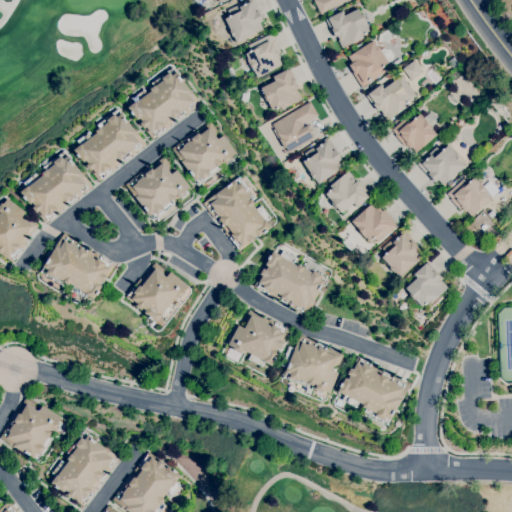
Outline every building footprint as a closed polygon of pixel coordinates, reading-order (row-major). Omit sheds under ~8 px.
[(236,42),(233,36),(232,37),(229,30),(230,30),(224,19),(230,16),(227,10),(246,0),(253,0),(259,11),(258,11),(263,21),(259,23),(262,29),(236,42)] [(349,0),(318,15),(311,1),(313,0),(349,0)] [(341,48),(338,41),(339,40),(337,36),(335,37),(334,37),(325,19),(341,12),(343,15),(358,8),(369,31),(361,35),(363,38),(341,48)] [(257,78),(252,66),(250,67),(244,54),(250,51),(247,45),(270,34),(272,40),(274,39),(280,52),(278,53),(280,58),(278,58),(282,66),(257,78)] [(361,87),(351,71),(352,70),(349,65),(352,63),(348,57),(373,41),(376,46),(378,46),(381,51),(380,52),(387,63),(382,66),(386,72),(361,87)] [(411,80),(402,69),(414,60),(423,72),(411,80)] [(152,139),(140,123),(142,122),(139,118),(137,120),(128,108),(135,103),(131,98),(144,89),(147,94),(151,91),(150,89),(154,86),(151,83),(172,68),(176,72),(200,104),(187,114),(185,111),(172,120),(173,121),(168,125),(169,126),(163,130),(154,136),(155,137),(152,139)] [(433,84),(425,73),(431,68),(440,79),(433,84)] [(272,110),(270,107),(269,108),(263,95),(264,94),(261,88),(274,81),(272,77),(290,69),(295,79),(294,79),(297,86),(296,87),(302,100),(281,109),(279,106),(272,110)] [(391,122),(389,119),(386,121),(381,114),(382,113),(379,110),(378,111),(374,106),(373,106),(365,96),(380,85),(383,89),(401,75),(416,96),(404,104),(405,107),(394,116),(396,118),(391,122)] [(289,153),(286,147),(284,148),(279,140),(280,139),(276,133),(277,133),(272,124),(310,102),(317,115),(302,124),(304,127),(308,124),(312,132),(311,133),(314,138),(289,153)] [(98,181),(86,166),(88,164),(85,160),(83,162),(74,150),(80,145),(77,140),(89,131),(93,136),(97,133),(95,131),(99,128),(96,125),(117,109),(120,114),(121,113),(146,144),(132,156),(130,153),(114,166),(115,168),(107,175),(106,174),(101,178),(101,179),(98,181)] [(415,153),(411,148),(410,149),(406,144),(404,146),(395,135),(391,130),(409,114),(414,120),(420,115),(423,118),(424,117),(430,125),(429,126),(436,135),(415,153)] [(199,184),(196,180),(195,180),(171,148),(185,138),(187,140),(199,131),(199,130),(210,122),(216,130),(214,134),(217,139),(223,135),(236,153),(231,157),(231,158),(225,163),(222,160),(220,161),(221,163),(217,166),(220,169),(199,184)] [(318,184),(314,178),(313,179),(302,163),(308,159),(304,153),(327,137),(336,149),(334,150),(341,159),(338,161),(342,167),(318,184)] [(442,185),(437,180),(435,182),(431,178),(430,179),(417,164),(438,145),(442,150),(447,146),(455,155),(456,155),(460,160),(464,165),(442,185)] [(45,223),(33,207),(34,206),(32,203),(30,204),(20,192),(26,187),(23,183),(35,174),(39,178),(43,175),(41,173),(45,170),(43,167),(63,151),(67,156),(68,155),(92,186),(79,197),(76,193),(74,195),(73,194),(72,195),(73,197),(66,202),(67,204),(61,209),(62,210),(57,214),(56,213),(47,220),(48,221),(45,223)] [(154,219),(151,215),(149,216),(125,185),(138,174),(139,176),(154,165),(153,164),(163,157),(170,166),(167,169),(171,174),(176,170),(190,187),(185,191),(186,193),(179,198),(176,194),(174,196),(175,198),(172,201),(174,204),(154,219)] [(342,213),(337,207),(335,208),(326,197),(327,196),(325,194),(332,189),(330,186),(348,171),(352,177),(351,178),(355,182),(357,180),(363,187),(361,188),(368,197),(355,207),(353,204),(342,213)] [(237,248),(221,227),(222,226),(215,217),(213,218),(202,203),(214,194),(215,195),(239,177),(256,199),(253,201),(255,204),(253,205),(256,209),(261,206),(270,217),(266,220),(271,227),(258,237),(257,234),(253,237),(255,240),(250,243),(248,241),(242,246),(241,245),(237,248)] [(470,216),(466,211),(465,212),(462,208),(459,210),(450,199),(451,199),(447,193),(465,177),(469,182),(473,178),(476,182),(478,181),(486,190),(485,190),(491,197),(470,216)] [(12,262),(0,253),(0,213),(1,212),(0,211),(0,204),(1,203),(3,204),(7,199),(25,212),(21,217),(27,222),(29,219),(38,225),(25,243),(26,244),(12,262)] [(368,242),(356,227),(351,221),(372,203),(376,208),(378,207),(381,211),(384,209),(393,220),(392,221),(396,225),(378,242),(373,237),(369,240),(370,241),(368,242)] [(398,278),(381,258),(386,253),(382,248),(403,229),(412,240),(411,241),(419,249),(415,252),(421,258),(398,278)] [(93,299),(86,295),(84,299),(71,291),(74,286),(69,283),(68,285),(65,283),(64,286),(41,271),(44,267),(43,266),(56,246),(55,246),(64,233),(81,244),(78,248),(80,249),(80,248),(88,252),(87,254),(91,257),(94,252),(101,257),(114,266),(109,273),(107,271),(105,275),(107,277),(104,282),(101,280),(97,287),(100,289),(93,299)] [(497,244),(493,240),(497,235),(502,240),(497,244)] [(511,257),(508,261),(503,257),(511,248),(511,257)] [(305,316),(289,307),(290,305),(281,300),(280,302),(267,294),(268,294),(254,285),(258,278),(260,279),(262,276),(260,274),(263,269),(265,270),(268,266),(265,264),(273,251),(280,256),(283,251),(296,258),(293,263),(297,266),(298,264),(302,266),(304,263),(327,277),(324,282),(325,282),(312,303),(313,303),(305,316)] [(156,322),(144,313),(146,310),(143,308),(141,310),(135,306),(136,305),(125,297),(139,280),(143,284),(151,274),(147,272),(154,262),(164,270),(162,273),(166,277),(170,272),(188,286),(184,291),(185,292),(164,319),(161,316),(156,322)] [(421,306),(420,305),(419,306),(409,294),(410,293),(405,288),(417,278),(413,274),(425,264),(433,272),(434,271),(439,277),(439,278),(448,288),(430,304),(428,301),(421,306)] [(262,366),(248,359),(251,354),(242,349),(240,353),(233,350),(234,348),(228,345),(238,325),(244,328),(246,325),(244,319),(249,310),(268,320),(269,319),(275,322),(275,323),(286,329),(286,328),(290,330),(288,335),(285,334),(281,341),(284,342),(281,348),(278,347),(276,350),(279,352),(276,357),(276,358),(275,361),(274,361),(271,366),(264,362),(262,366)] [(329,393),(323,390),(322,392),(315,389),(317,385),(314,384),(313,386),(309,384),(307,388),(283,377),(285,372),(295,350),(294,349),(300,335),(318,343),(316,346),(318,348),(319,346),(325,349),(326,347),(343,354),(336,370),(333,369),(332,370),(338,373),(329,393)] [(387,424),(364,412),(366,409),(362,407),(363,404),(359,402),(356,407),(342,399),(345,395),(338,391),(345,378),(347,379),(350,375),(347,374),(350,368),(353,369),(357,362),(358,363),(361,359),(377,368),(377,369),(392,377),(393,376),(410,386),(403,399),(402,398),(390,420),(390,419),(387,424)] [(39,461),(33,458),(28,456),(29,455),(25,452),(25,454),(0,438),(0,436),(5,428),(9,431),(12,425),(10,424),(16,415),(15,414),(25,398),(41,408),(42,406),(61,417),(57,423),(59,424),(55,431),(51,429),(49,431),(52,432),(49,437),(52,439),(39,461)] [(83,506),(67,495),(69,492),(65,490),(63,492),(51,483),(56,476),(51,473),(60,461),(65,465),(69,461),(67,459),(70,455),(66,453),(82,432),(87,435),(88,435),(119,459),(109,472),(104,469),(101,472),(103,474),(99,480),(101,482),(85,503),(83,506)] [(159,511),(128,511),(112,500),(119,490),(121,492),(135,472),(134,471),(148,452),(153,455),(151,457),(157,462),(159,459),(165,463),(163,466),(166,469),(168,466),(180,475),(175,482),(179,485),(170,497),(165,494),(162,498),(164,499),(161,503),(165,505),(159,511)] [(0,511),(0,509),(8,501),(18,511),(0,511)]
